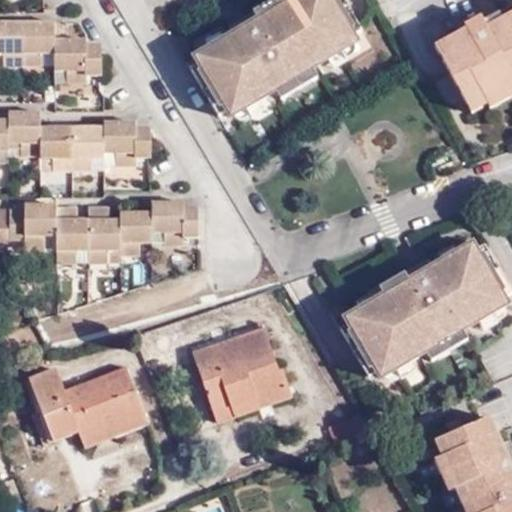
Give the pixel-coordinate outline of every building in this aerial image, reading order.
[(193,72),(221,119),(229,114),(246,103),(251,111),(346,53),(342,47),(357,37),(366,32),(345,0),(299,0),(250,30),(253,36),(247,39),(241,43),(238,37),(214,51),(218,57),(201,67),(193,72)] [(511,25),(511,12),(489,26),(494,35),(511,25)] [(468,105),(483,97),(486,101),(511,87),(511,25),(494,35),(489,26),(485,19),(477,23),(468,27),(470,30),(437,49),(468,105)] [(25,70),(24,25),(6,26),(7,33),(0,33),(0,58),(6,58),(6,70),(25,70)] [(45,58),(57,58),(57,49),(57,42),(57,32),(46,31),(46,25),(24,25),(25,70),(45,70),(45,58)] [(346,53),(361,44),(357,37),(342,47),(346,53)] [(57,49),(57,58),(58,70),(58,87),(91,87),(91,77),(102,77),(102,78),(104,78),(104,46),(90,47),(90,42),(71,42),(71,49),(57,49)] [(201,67),(218,57),(214,51),(198,61),(201,67)] [(45,70),(58,70),(57,58),(45,58),(45,70)] [(511,87),(486,101),(489,107),(491,110),(511,99),(511,87)] [(483,97),(468,105),(474,115),(489,107),(486,101),(483,97)] [(234,122),(251,111),(246,103),(229,114),(234,122)] [(43,157),(43,139),(43,132),(43,123),(43,116),(10,116),(10,121),(10,145),(23,145),(23,157),(43,157)] [(0,156),(10,157),(10,145),(10,121),(0,120),(0,156)] [(106,124),(106,133),(106,156),(119,156),(119,167),(137,167),(137,159),(150,160),(153,159),(153,129),(138,128),(139,125),(106,124)] [(57,140),(43,139),(43,157),(43,162),(57,162),(57,172),(75,172),(74,132),(57,132),(57,140)] [(106,161),(106,156),(106,133),(74,132),(75,172),(94,173),(94,160),(106,161)] [(23,145),(10,145),(10,157),(23,157),(23,145)] [(0,166),(11,166),(10,157),(0,156),(0,166)] [(119,156),(106,156),(106,161),(107,167),(119,167),(119,156)] [(94,173),(107,173),(107,167),(106,161),(94,160),(94,173)] [(57,162),(43,162),(43,172),(57,172),(57,162)] [(154,205),(154,214),(154,234),(169,233),(169,246),(187,246),(187,238),(201,239),(200,209),(185,209),(185,205),(154,205)] [(47,246),(59,246),(59,209),(29,209),(29,216),(14,216),(14,246),(29,246),(29,260),(47,261),(47,257),(47,246)] [(59,209),(59,246),(60,257),(60,265),(79,265),(80,252),(92,251),(92,226),(79,226),(79,209),(59,209)] [(92,226),(92,210),(79,209),(79,226),(92,226)] [(92,210),(92,226),(92,251),(92,265),(111,265),(111,252),(123,252),(123,227),(110,226),(110,209),(92,210)] [(110,226),(123,227),(123,213),(123,210),(110,209),(110,226)] [(143,243),(154,243),(154,234),(154,214),(123,213),(123,227),(123,252),(123,257),(143,257),(143,243)] [(169,233),(154,234),(154,243),(154,246),(169,246),(169,233)] [(143,257),(155,257),(154,246),(154,243),(143,243),(143,257)] [(465,259),(480,250),(477,244),(461,253),(465,259)] [(424,274),(364,309),(367,315),(351,324),(341,330),(368,377),(377,372),(395,362),(399,369),(497,312),(494,306),(507,298),(511,295),(511,284),(489,245),(480,250),(465,259),(461,253),(437,267),(440,272),(435,276),(428,280),(424,274)] [(47,257),(60,257),(59,246),(47,246),(47,257)] [(79,265),(92,265),(92,251),(80,252),(79,265)] [(111,265),(123,265),(123,257),(123,252),(111,252),(111,265)] [(497,312),(511,304),(507,298),(494,306),(497,312)] [(347,319),(351,324),(367,315),(364,309),(347,319)] [(232,407),(229,398),(282,377),(275,359),(270,360),(254,319),(186,347),(213,414),(232,407)] [(381,379),(399,369),(395,362),(377,372),(381,379)] [(56,376),(31,385),(57,450),(80,441),(85,455),(149,429),(127,370),(64,395),(56,376)] [(232,407),(285,386),(282,377),(229,398),(232,407)] [(336,441),(371,427),(361,410),(329,422),(336,441)] [(437,431),(440,442),(450,438),(456,452),(447,457),(454,470),(461,486),(470,483),(473,491),(511,473),(511,462),(502,438),(490,411),(437,431)] [(456,452),(450,438),(440,442),(446,454),(447,457),(456,452)] [(356,448),(333,457),(338,472),(362,462),(356,448)] [(446,473),(454,470),(447,457),(446,454),(439,458),(446,473)] [(454,470),(446,473),(453,490),(461,486),(454,470)] [(511,511),(511,473),(473,491),(482,511),(511,511)] [(470,483),(461,486),(468,502),(472,511),(482,511),(473,491),(470,483)]
